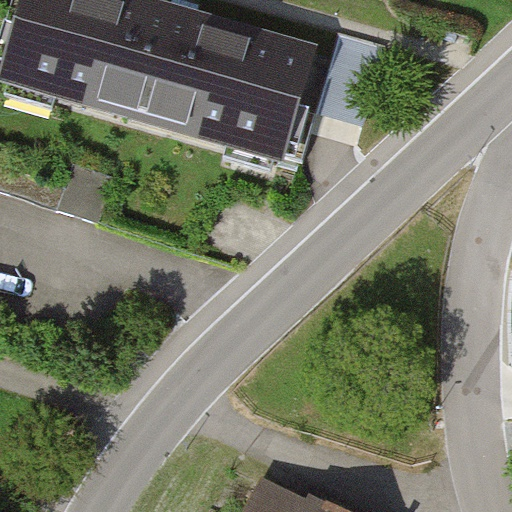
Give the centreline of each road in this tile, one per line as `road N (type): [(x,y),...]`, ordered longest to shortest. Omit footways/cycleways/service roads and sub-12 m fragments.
road 1 (residential): [(172,411),(511,90)]
road 2 (residential): [(495,511),(476,444),(474,339),(487,239),(511,171)]
road 3 (unknown): [(307,280),(0,220)]
road 4 (residential): [(410,511),(172,411)]
road 5 (residential): [(99,511),(172,411)]
